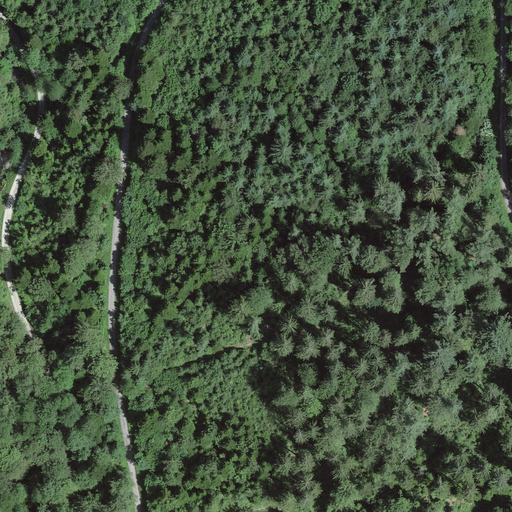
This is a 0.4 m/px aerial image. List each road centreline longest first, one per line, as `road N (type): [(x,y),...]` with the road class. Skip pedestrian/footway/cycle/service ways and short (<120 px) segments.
road 1 (track): [(0,18),(32,67),(41,141),(12,203),(10,286),(57,371),(83,469),(80,511)]
road 2 (track): [(137,511),(109,349),(131,76),(168,0)]
road 3 (track): [(501,0),(498,123),(511,212)]
